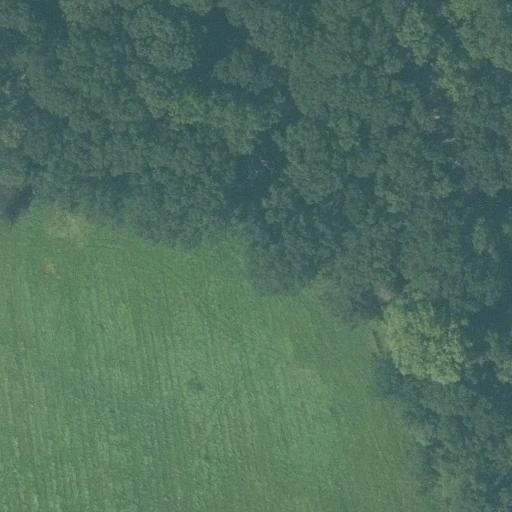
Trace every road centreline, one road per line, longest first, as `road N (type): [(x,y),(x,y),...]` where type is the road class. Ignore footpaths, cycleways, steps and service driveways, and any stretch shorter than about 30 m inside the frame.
road 1 (track): [(307,0),(317,33),(367,99),(372,151),(400,230),(455,312),(457,464),(492,511)]
road 2 (unclassified): [(511,309),(384,0)]
